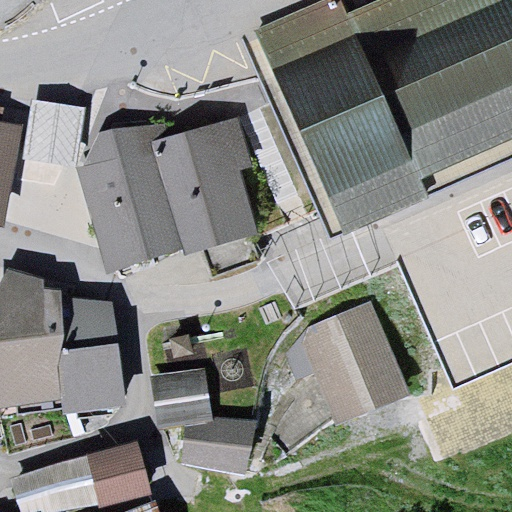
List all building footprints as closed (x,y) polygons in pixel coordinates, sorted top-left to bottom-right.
[(337,16),(253,50),(329,241),(414,208),(406,188),(511,145),(511,0),(424,0),(344,32),(337,16)] [(82,117),(26,110),(17,178),(74,185),(82,117)] [(80,169),(108,283),(237,251),(209,137),(80,169)] [(55,306),(0,308),(0,421),(60,419),(57,368),(55,306)] [(360,319),(300,344),(340,437),(400,411),(360,319)] [(112,363),(57,368),(63,429),(119,423),(112,363)] [(204,367),(149,372),(155,429),(184,424),(179,462),(244,472),(254,414),(212,413),(204,367)] [(129,456),(8,487),(13,511),(137,511),(143,511),(129,456)]
